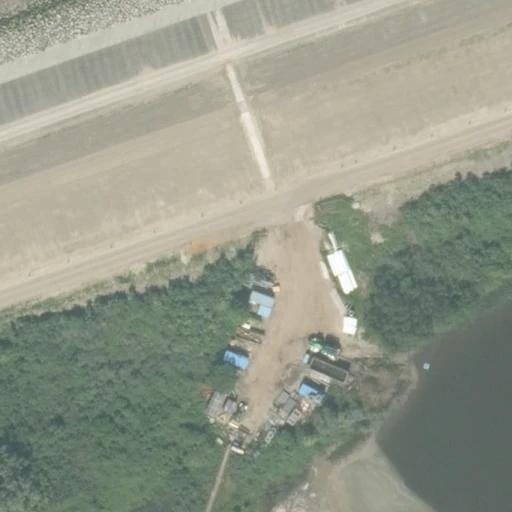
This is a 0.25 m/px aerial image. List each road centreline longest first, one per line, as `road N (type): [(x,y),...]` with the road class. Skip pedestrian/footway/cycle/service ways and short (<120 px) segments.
road 1 (unknown): [(287,192),(288,307),(235,422)]
road 2 (track): [(192,0),(0,66)]
